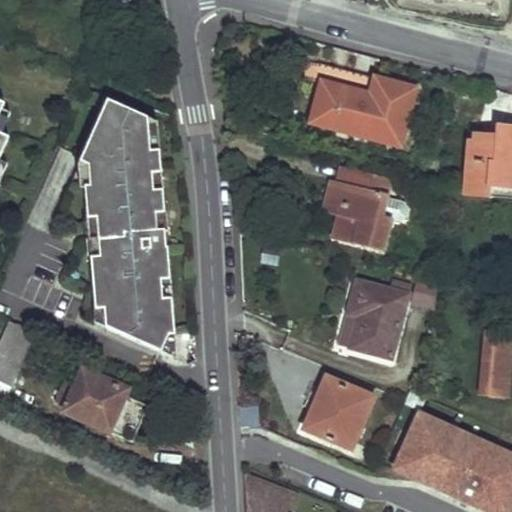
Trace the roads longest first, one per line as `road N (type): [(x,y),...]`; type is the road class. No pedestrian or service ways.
road 1 (tertiary): [(225,511),(209,225),(176,0)]
road 2 (residential): [(511,66),(257,0)]
